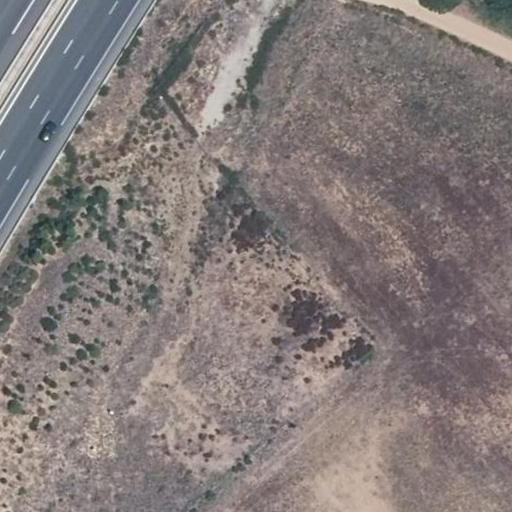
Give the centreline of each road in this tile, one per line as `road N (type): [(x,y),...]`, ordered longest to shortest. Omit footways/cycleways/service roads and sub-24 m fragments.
road 1 (motorway): [(0,175),(109,0)]
road 2 (track): [(371,0),(511,65)]
road 3 (unclassified): [(267,0),(205,113)]
